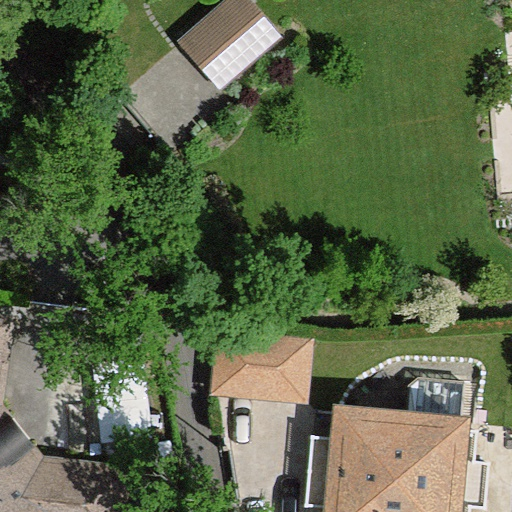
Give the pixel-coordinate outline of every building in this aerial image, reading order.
[(280,37),(248,0),(233,0),(183,45),(222,90),(280,37)] [(0,511),(120,511),(126,474),(28,462),(22,467),(0,439),(0,391),(9,322),(0,321),(0,511)] [(305,399),(310,342),(222,335),(218,392),(305,399)] [(410,419),(461,423),(465,384),(421,380),(412,388),(410,419)] [(341,412),(333,511),(456,511),(465,424),(461,423),(410,419),(341,412)]
